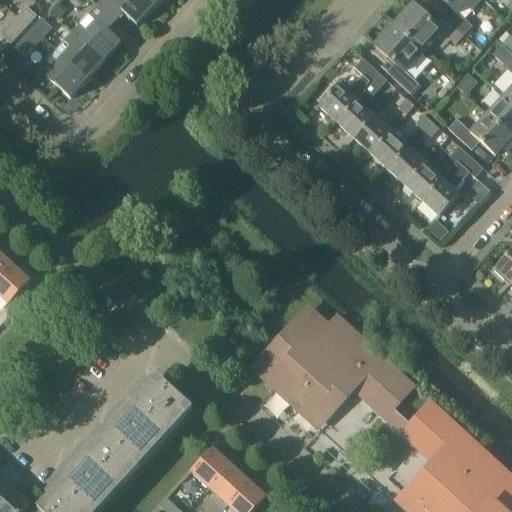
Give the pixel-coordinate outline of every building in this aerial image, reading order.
[(145,0),(102,0),(98,6),(116,22),(123,14),(137,28),(155,9),(145,0)] [(145,0),(155,9),(162,0),(145,0)] [(441,16),(465,38),(474,28),(461,15),(474,0),(443,0),(450,6),(441,16)] [(59,3),(49,14),(57,22),(67,11),(59,3)] [(89,15),(80,26),(72,34),(105,63),(122,45),(107,31),(116,22),(98,6),(89,15)] [(443,50),(451,41),(457,47),(465,38),(441,16),(434,24),(415,6),(395,28),(424,55),(435,43),(443,50)] [(14,23),(24,31),(36,17),(27,9),(14,23)] [(42,21),(32,32),(42,41),(52,30),(42,21)] [(24,31),(14,23),(2,37),(11,45),(24,31)] [(424,55),(395,28),(376,47),(396,66),(388,75),(411,96),(420,86),(407,74),(424,55)] [(26,59),(42,41),(32,32),(16,50),(26,59)] [(105,63),(72,34),(55,52),(88,82),(105,63)] [(511,38),(503,48),(511,55),(511,38)] [(88,82),(55,52),(39,70),(71,100),(88,82)] [(372,85),(380,76),(364,61),(355,70),(365,79),(372,85)] [(372,85),(379,92),(388,83),(380,76),(372,85)] [(468,76),(457,87),(467,96),(477,85),(468,76)] [(350,95),(341,86),(320,109),(338,125),(358,103),(366,94),(372,99),(379,92),(372,85),(365,79),(350,95)] [(488,117),(511,138),(511,105),(504,99),(488,117)] [(414,107),(407,100),(398,109),(406,116),(414,107)] [(358,103),(338,125),(354,140),(375,118),(358,103)] [(425,116),(417,125),(425,133),(433,124),(425,116)] [(511,140),(511,138),(488,117),(472,134),(459,122),(450,131),(473,152),(481,144),(496,158),(511,140)] [(375,118),(354,140),(372,156),(392,134),(375,118)] [(432,139),(440,130),(433,124),(425,133),(432,139)] [(392,134),(372,156),(389,171),(409,149),(392,134)] [(406,188),(427,165),(409,149),(389,171),(406,188)] [(460,164),(468,156),(461,149),(445,165),(454,174),(462,166),(460,164)] [(460,164),(462,166),(477,180),(485,171),(468,156),(460,164)] [(424,204),(444,181),(427,165),(406,188),(424,204)] [(444,181),(424,204),(440,219),(461,197),(444,181)] [(511,253),(497,270),(498,271),(496,272),(506,281),(507,279),(511,283),(511,253)] [(0,280),(13,267),(0,254),(0,280)] [(13,267),(0,280),(0,298),(9,307),(31,283),(13,267)] [(511,511),(511,478),(431,405),(411,428),(392,410),(412,388),(338,320),(330,329),(309,311),(255,371),(273,387),(287,400),(294,393),(325,422),(354,389),(435,463),(406,496),(423,511),(511,511)] [(159,380),(38,510),(40,511),(100,511),(193,411),(159,380)] [(214,451),(192,475),(209,491),(231,467),(214,451)] [(231,467),(209,491),(227,507),(249,483),(231,467)] [(0,505),(13,491),(0,478),(0,505)] [(254,511),(266,499),(249,483),(227,507),(232,511),(254,511)] [(13,491),(0,505),(0,511),(25,511),(30,507),(13,491)] [(165,511),(180,511),(168,501),(162,509),(165,511)]
